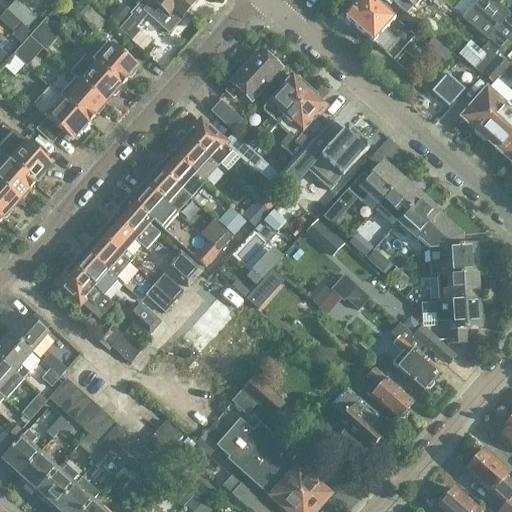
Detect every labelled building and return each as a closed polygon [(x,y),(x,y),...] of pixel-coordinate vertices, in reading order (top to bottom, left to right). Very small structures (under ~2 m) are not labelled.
[(16,0),(6,12),(32,34),(37,28),(49,40),(58,30),(55,28),(61,22),(53,15),(47,21),(45,19),(39,26),(34,22),(37,19),(16,0)] [(98,32),(105,24),(80,0),(72,9),(80,15),(79,16),(88,24),(83,31),(90,37),(96,30),(98,32)] [(141,0),(129,15),(130,16),(139,23),(136,27),(137,28),(148,16),(169,35),(192,9),(184,2),(186,0),(141,0)] [(373,44),(373,43),(386,54),(396,43),(383,31),(394,19),(372,0),(363,0),(346,20),(373,44)] [(389,0),(406,14),(413,7),(416,9),(424,0),(389,0)] [(511,36),(511,18),(490,0),(476,0),(461,18),(499,51),(511,36)] [(32,34),(6,12),(0,18),(0,20),(14,34),(12,36),(22,45),(29,38),(32,34)] [(130,16),(118,30),(139,50),(147,42),(139,34),(141,32),(137,28),(136,27),(139,23),(130,16)] [(43,50),(29,38),(22,45),(14,56),(27,68),(43,50)] [(472,41),(461,54),(475,66),(486,54),(472,41)] [(99,53),(92,61),(95,64),(120,87),(137,68),(112,45),(103,56),(99,53)] [(0,46),(0,64),(9,56),(0,46)] [(443,48),(437,56),(444,62),(450,55),(443,48)] [(407,50),(397,60),(413,76),(423,65),(407,50)] [(225,93),(234,101),(240,95),(249,103),(279,70),(261,54),(225,93)] [(497,57),(481,76),(493,86),(509,68),(497,57)] [(84,71),(76,79),(79,82),(104,105),(120,87),(95,64),(87,74),(84,71)] [(0,95),(8,101),(17,86),(0,74),(0,95)] [(449,108),(464,91),(447,75),(431,93),(449,108)] [(265,115),(269,119),(262,127),(247,144),(255,152),(270,134),(277,126),(278,127),(308,93),(296,82),(294,84),(290,80),(264,109),(265,115)] [(67,89),(60,97),(88,123),(104,105),(79,82),(71,92),(67,89)] [(463,122),(481,138),(509,107),(491,91),(463,122)] [(308,93),(278,127),(289,136),(265,163),(278,173),(280,176),(304,150),(294,141),(301,133),(303,135),(312,125),(310,124),(323,109),(321,107),(322,106),(308,93)] [(88,123),(60,97),(59,98),(63,101),(54,110),(51,107),(43,116),(71,142),(88,123)] [(232,132),(242,122),(221,102),(211,113),(232,132)] [(499,154),(511,139),(511,109),(509,107),(481,138),(499,154)] [(200,124),(185,141),(217,169),(218,168),(225,174),(238,159),(256,174),(257,173),(269,184),(273,179),(278,173),(265,163),(246,145),(233,134),(223,145),(200,124)] [(346,130),(322,157),(317,154),(333,136),(323,127),(307,145),(308,146),(304,150),(280,176),(278,173),(273,179),(302,204),(307,199),(313,192),(323,201),(368,150),(346,130)] [(22,139),(5,158),(34,184),(50,165),(22,139)] [(511,139),(499,154),(511,165),(511,139)] [(217,169),(185,141),(171,157),(204,186),(205,184),(204,183),(217,169)] [(204,186),(171,157),(157,173),(189,202),(204,186)] [(5,158),(0,163),(0,186),(17,202),(28,190),(28,191),(34,184),(5,158)] [(375,205),(398,179),(383,165),(368,181),(361,175),(346,192),(360,204),(366,196),(375,205)] [(189,202),(157,173),(142,188),(165,209),(167,207),(177,215),(189,202)] [(420,199),(398,179),(375,205),(397,224),(420,199)] [(0,186),(0,218),(2,220),(3,220),(2,219),(17,202),(0,186)] [(165,209),(142,188),(137,195),(135,193),(127,203),(151,225),(153,223),(163,231),(175,218),(165,209)] [(340,199),(324,218),(334,227),(350,209),(340,199)] [(415,240),(438,214),(420,199),(397,224),(415,240)] [(151,225),(127,203),(119,212),(121,214),(114,221),(147,250),(160,235),(150,226),(151,225)] [(239,230),(246,223),(234,212),(227,220),(239,230)] [(438,215),(438,214),(415,240),(416,241),(416,240),(429,252),(430,251),(443,250),(461,248),(460,237),(437,216),(438,215)] [(307,232),(332,256),(347,241),(322,216),(307,232)] [(147,250),(114,221),(100,236),(131,264),(135,259),(127,252),(135,242),(146,252),(147,250)] [(207,243),(219,253),(220,254),(233,239),(221,228),(207,243)] [(356,234),(349,243),(348,244),(365,259),(374,250),(356,234)] [(131,264),(100,236),(86,252),(116,280),(131,264)] [(255,284),(284,257),(274,247),(246,274),(255,284)] [(475,247),(461,248),(443,250),(445,264),(440,265),(441,277),(477,274),(475,247)] [(116,280),(86,252),(72,268),(103,297),(116,281),(116,280)] [(206,269),(211,262),(200,252),(194,258),(206,269)] [(382,262),(373,254),(367,259),(377,268),(382,262)] [(202,273),(183,256),(169,272),(182,284),(193,283),(202,273)] [(103,297),(72,268),(57,285),(80,305),(86,298),(104,315),(112,305),(103,297)] [(274,268),(247,297),(258,307),(285,279),(274,268)] [(394,284),(402,275),(396,269),(388,279),(394,284)] [(477,274),(441,277),(437,277),(438,304),(420,305),(420,306),(479,301),(477,274)] [(155,285),(175,303),(184,293),(164,275),(155,285)] [(394,284),(400,290),(409,280),(402,275),(394,284)] [(370,299),(345,278),(332,292),(343,303),(345,301),(359,312),(370,299)] [(332,292),(322,283),(308,299),(318,308),(332,292)] [(145,297),(165,315),(175,303),(155,285),(145,297)] [(236,291),(223,305),(217,299),(165,357),(183,373),(234,317),(237,320),(251,305),(236,291)] [(317,310),(302,297),(293,307),(308,321),(317,310)] [(114,306),(125,316),(146,335),(157,323),(136,303),(135,304),(129,299),(125,303),(120,299),(114,306)] [(479,301),(420,306),(421,317),(451,315),(452,325),(449,325),(450,347),(462,346),(461,331),(482,330),(479,301)] [(239,323),(240,324),(254,336),(251,339),(255,343),(258,339),(269,350),(279,339),(250,312),(239,323)] [(27,317),(10,336),(31,355),(48,336),(27,317)] [(391,334),(397,340),(393,345),(403,354),(393,365),(423,392),(434,380),(433,379),(439,373),(417,354),(423,346),(413,336),(399,325),(391,334)] [(439,342),(421,327),(413,336),(423,346),(430,352),(439,342)] [(131,366),(132,364),(142,352),(121,335),(110,349),(131,366)] [(31,355),(10,336),(0,347),(0,362),(14,375),(31,355)] [(0,390),(14,375),(0,362),(0,390)] [(49,371),(59,380),(66,372),(57,363),(49,371)] [(366,394),(382,409),(398,422),(413,404),(375,370),(368,379),(374,385),(366,394)] [(41,380),(51,389),(59,380),(49,371),(41,380)] [(254,377),(240,392),(273,420),(286,405),(254,377)] [(57,407),(75,388),(66,380),(49,400),(57,407)] [(57,407),(66,415),(83,396),(75,388),(57,407)] [(378,418),(344,389),(330,406),(343,418),(333,430),(349,445),(344,451),(360,465),(365,459),(385,435),(373,424),(378,418)] [(256,406),(240,392),(231,403),(247,417),(256,406)] [(66,415),(74,423),(92,403),(83,396),(66,415)] [(33,410),(23,401),(15,410),(25,419),(33,410)] [(83,431),(100,411),(92,403),(74,423),(83,431)] [(25,419),(15,410),(7,418),(18,428),(25,419)] [(91,438),(109,418),(100,411),(83,431),(88,435),(91,438)] [(67,424),(60,418),(51,428),(58,434),(67,424)] [(91,438),(100,445),(117,426),(109,418),(91,438)] [(239,423),(228,435),(315,511),(329,497),(297,469),(301,464),(296,459),(298,457),(292,451),(290,454),(260,427),(261,425),(253,418),(245,428),(239,423)] [(511,419),(504,428),(505,429),(500,435),(511,446),(511,419)] [(227,430),(216,421),(207,432),(217,441),(227,430)] [(157,432),(173,447),(183,437),(166,422),(157,432)] [(67,424),(58,434),(65,440),(74,430),(67,424)] [(112,449),(126,434),(117,426),(100,445),(106,451),(108,453),(112,449)] [(157,432),(149,441),(165,456),(173,447),(157,432)] [(0,455),(12,442),(2,433),(0,435),(0,455)] [(91,438),(88,435),(79,446),(90,456),(86,460),(93,466),(106,451),(100,445),(91,438)] [(315,511),(228,435),(217,448),(230,459),(228,461),(285,511),(315,511)] [(20,439),(1,461),(19,478),(39,456),(20,439)] [(106,451),(93,466),(100,472),(109,462),(117,453),(112,449),(108,453),(106,451)] [(511,511),(511,496),(500,486),(508,477),(482,453),(464,473),(493,499),(494,498),(504,507),(498,511),(511,511)] [(39,456),(19,478),(37,494),(56,471),(39,456)] [(56,471),(37,494),(54,509),(74,487),(82,480),(63,463),(56,471)] [(123,468),(115,476),(119,480),(123,475),(131,482),(122,491),(129,497),(141,484),(123,468)] [(247,510),(257,500),(240,485),(230,495),(247,510)] [(74,487),(54,509),(57,511),(83,511),(92,503),(74,487)] [(476,511),(452,491),(437,507),(442,511),(476,511)] [(102,511),(92,503),(83,511),(102,511)]
